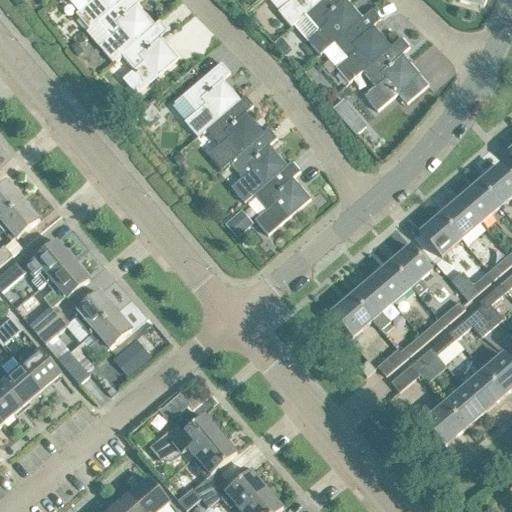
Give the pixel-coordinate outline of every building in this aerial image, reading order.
[(90,31),(98,24),(124,0),(83,0),(88,6),(77,15),(90,31)] [(113,64),(122,57),(155,27),(138,6),(145,0),(124,0),(98,24),(90,31),(87,33),(113,64)] [(294,27),(305,17),(324,0),(285,0),(289,4),(278,13),(291,28),(293,26),(294,27)] [(363,20),(362,20),(345,0),(324,0),(305,17),(294,27),(320,57),(322,55),(363,20)] [(457,0),(457,1),(484,10),(486,0),(457,0)] [(392,49),(391,49),(374,28),(381,21),(373,11),(362,20),(363,20),(322,55),(348,85),(362,73),(363,74),(392,49)] [(137,97),(179,61),(161,39),(169,33),(160,23),(155,27),(122,57),(135,71),(123,81),(137,97)] [(407,107),(429,88),(420,78),(421,78),(403,56),(410,50),(401,40),(391,49),(392,49),(363,74),(376,89),(364,99),(377,115),(398,97),(407,107)] [(78,58),(85,53),(78,44),(72,48),(78,58)] [(185,124),(198,139),(240,102),(223,82),(231,75),(222,65),(174,106),(175,107),(172,109),(185,124)] [(264,135),(247,115),(254,108),(245,98),(240,102),(198,139),(199,140),(207,133),(220,148),(209,157),(222,173),(224,171),(223,170),(264,135)] [(287,168),(270,148),(277,141),(269,131),(264,135),(223,170),(224,171),(225,172),(232,167),(243,180),(232,190),(245,205),(253,198),(287,168)] [(311,202),(293,180),(301,174),(292,164),(287,168),(253,198),(245,205),(247,204),(248,205),(255,200),(267,213),(255,223),(268,238),(311,202)] [(511,182),(500,168),(480,185),(501,210),(511,200),(511,182)] [(7,185),(0,190),(0,224),(24,205),(7,185)] [(461,202),(482,227),(501,210),(480,185),(461,202)] [(462,243),(482,227),(461,202),(441,219),(462,243)] [(39,223),(24,205),(0,224),(0,230),(13,245),(39,223)] [(442,260),(462,243),(441,219),(421,236),(434,251),(442,260)] [(48,287),(75,264),(58,244),(31,267),(25,272),(34,282),(32,284),(39,293),(47,286),(48,287)] [(4,248),(0,251),(0,269),(13,259),(5,249),(4,248)] [(411,249),(392,266),(412,290),(419,299),(428,291),(421,282),(432,274),(424,264),(411,249)] [(496,283),(511,269),(511,262),(509,259),(489,276),(496,283)] [(66,303),(90,283),(75,264),(48,287),(54,293),(44,302),(51,309),(54,307),(55,308),(62,303),(64,301),(66,303)] [(0,293),(2,296),(27,275),(18,265),(0,280),(0,293)] [(393,307),(412,290),(392,266),(372,283),(393,307)] [(463,274),(452,284),(470,305),(496,283),(489,276),(475,288),(463,274)] [(506,295),(511,290),(511,277),(500,288),(506,295)] [(381,333),(390,324),(383,315),(393,307),(372,283),(352,299),(381,333)] [(492,331),(503,322),(491,308),(506,295),(500,288),(480,304),(483,307),(477,313),(492,331)] [(90,337),(117,314),(100,295),(78,314),(80,316),(76,320),(70,325),(71,327),(68,329),(81,344),(90,336),(90,337)] [(352,299),(332,316),(353,340),(373,324),(352,299)] [(466,312),(460,304),(439,322),(445,329),(466,312)] [(51,309),(29,328),(38,338),(63,317),(55,308),(54,307),(51,309)] [(492,331),(477,313),(451,334),(457,341),(472,329),(482,340),(492,331)] [(99,361),(119,345),(133,333),(117,314),(90,337),(96,344),(89,350),(99,361)] [(63,317),(38,338),(39,338),(47,348),(68,329),(71,327),(70,325),(63,317)] [(0,345),(3,349),(22,332),(23,332),(12,320),(0,329),(0,345)] [(426,346),(445,329),(439,322),(419,339),(426,346)] [(437,359),(438,358),(457,341),(451,334),(431,352),(437,359)] [(406,363),(426,346),(419,339),(400,355),(406,363)] [(137,343),(124,354),(138,371),(151,360),(137,343)] [(418,375),(437,359),(431,352),(412,368),(418,375)] [(378,370),(386,379),(406,363),(400,355),(398,353),(378,370)] [(41,395),(61,378),(40,354),(20,371),(29,381),(41,395)] [(80,387),(90,379),(69,354),(59,363),(66,371),(80,387)] [(506,398),(511,392),(511,367),(504,357),(485,373),(497,387),(506,398)] [(22,411),(41,395),(29,381),(20,371),(12,362),(0,371),(0,385),(8,395),(22,411)] [(367,380),(376,372),(368,364),(359,371),(367,380)] [(400,395),(415,382),(420,378),(418,375),(412,368),(392,385),(400,395)] [(485,415),(506,398),(497,387),(485,373),(464,391),(480,409),(485,415)] [(0,425),(3,428),(22,411),(8,395),(0,385),(0,425)] [(466,431),(485,415),(480,409),(464,391),(445,407),(466,431)] [(445,449),(466,431),(445,407),(425,424),(445,449)] [(221,437),(205,419),(185,436),(177,427),(150,451),(161,464),(173,465),(183,456),(184,456),(188,453),(194,460),(221,437)] [(201,501),(224,482),(217,474),(237,457),(221,437),(194,460),(202,469),(197,473),(206,483),(194,493),(201,501)] [(244,511),(268,493),(252,474),(232,491),(224,482),(201,501),(210,511),(222,502),(231,511),(235,508),(238,511),(244,511)] [(140,511),(162,511),(169,506),(170,506),(149,481),(129,499),(140,511)] [(283,511),(284,511),(268,493),(244,511),(283,511)] [(140,511),(129,499),(112,511),(140,511)]
